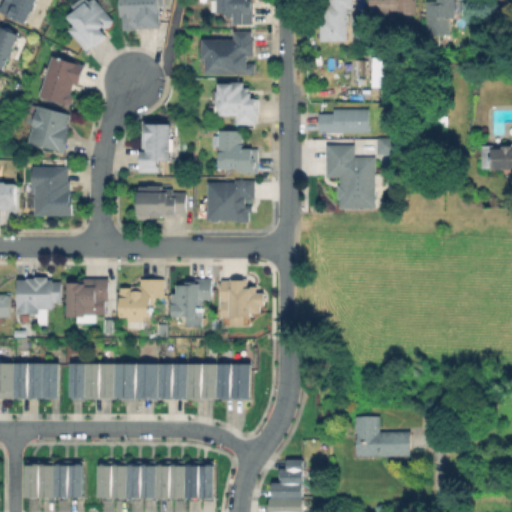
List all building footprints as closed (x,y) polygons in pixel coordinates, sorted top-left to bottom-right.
[(36,0),(31,20),(2,12),(5,0),(36,0)] [(82,0),(84,0),(90,7),(96,2),(99,3),(115,22),(110,26),(108,24),(101,30),(107,37),(88,52),(71,29),(76,25),(77,22),(73,17),(81,10),(77,5),(82,0)] [(161,0),(161,28),(122,28),(122,0),(161,0)] [(252,0),(252,23),(240,23),(240,19),(228,19),(229,10),(221,10),(221,0),(252,0)] [(353,0),(353,7),(347,7),(347,40),(321,40),(321,16),(325,16),(325,4),(331,4),(331,0),(353,0)] [(416,0),(417,13),(371,14),(370,0),(416,0)] [(455,0),(455,16),(450,16),(450,33),(427,34),(426,0),(455,0)] [(0,27),(18,35),(5,67),(0,65),(0,27)] [(251,32),(251,40),(255,40),(255,56),(247,56),(247,64),(255,64),(255,73),(204,73),(205,39),(232,40),(233,32),(251,32)] [(54,57),(73,65),(75,61),(85,66),(72,99),(70,99),(68,104),(42,93),(48,78),(46,77),(54,57)] [(391,60),(391,86),(374,86),(375,60),(391,60)] [(256,97),(256,123),(238,123),(238,116),(207,115),(207,98),(218,98),(218,83),(243,83),(243,87),(251,87),(251,97),(256,97)] [(46,108),(74,120),(61,151),(31,138),(37,126),(27,121),(31,111),(43,116),(46,108)] [(370,109),(370,133),(321,132),(322,111),(336,111),(336,109),(370,109)] [(171,125),(170,161),(161,161),(161,174),(141,174),(141,125),(171,125)] [(258,147),(258,172),(239,171),(239,169),(221,168),(221,131),(244,131),(244,146),(258,147)] [(393,138),(393,156),(380,156),(380,138),(393,138)] [(511,167),(493,168),(493,167),(482,167),(482,144),(493,144),(493,147),(503,147),(503,144),(511,144),(511,167)] [(376,156),(376,208),(340,208),(340,177),(329,177),(329,146),(355,146),(355,156),(376,156)] [(74,214),(37,216),(35,167),(72,166),(74,214)] [(255,179),(256,201),(244,200),(244,221),(204,220),(204,195),(210,195),(210,181),(240,182),(240,179),(255,179)] [(0,184),(15,185),(15,213),(0,213),(0,184)] [(188,193),(188,215),(171,215),(171,220),(140,220),(140,188),(171,188),(171,193),(188,193)] [(248,278),(248,284),(258,284),(258,291),(262,291),(262,313),(248,313),(248,317),(246,317),(245,326),(230,326),(230,317),(224,317),(224,284),(229,284),(229,278),(248,278)] [(109,279),(109,302),(96,301),(96,315),(72,315),(72,283),(87,283),(87,279),(109,279)] [(59,280),(59,301),(55,301),(54,311),(23,311),(23,280),(59,280)] [(166,280),(166,299),(151,299),(151,318),(123,318),(123,291),(142,291),(142,280),(166,280)] [(211,281),(211,303),(200,302),(200,315),(176,315),(176,286),(196,286),(196,281),(211,281)] [(0,294),(11,294),(11,317),(0,316),(0,294)] [(0,364),(61,365),(61,400),(0,399),(0,364)] [(253,365),(253,398),(73,397),(73,364),(253,365)] [(411,429),(411,454),(358,455),(358,432),(356,432),(356,414),(381,414),(381,430),(411,429)] [(307,460),(307,511),(271,511),(271,497),(272,497),(272,484),(281,484),(281,470),(288,470),(288,460),(307,460)] [(86,463),(85,499),(29,499),(29,462),(86,463)] [(218,464),(217,500),(102,499),(102,463),(218,464)]
